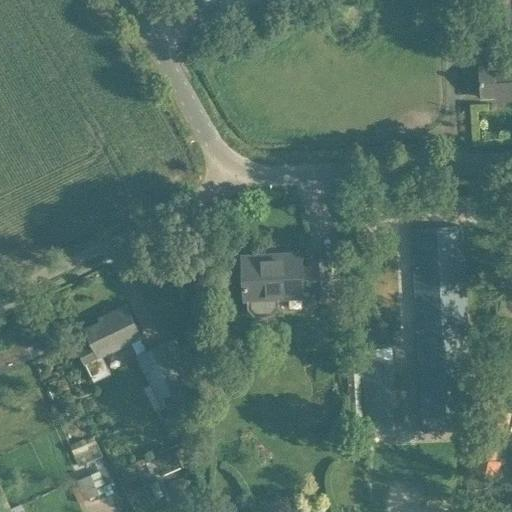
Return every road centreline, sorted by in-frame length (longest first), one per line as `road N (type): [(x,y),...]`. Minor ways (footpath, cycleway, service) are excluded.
road 1 (unclassified): [(233,170),(265,177),(511,163)]
road 2 (unclassified): [(233,170),(200,199),(0,296)]
road 3 (unclassified): [(233,170),(129,0)]
